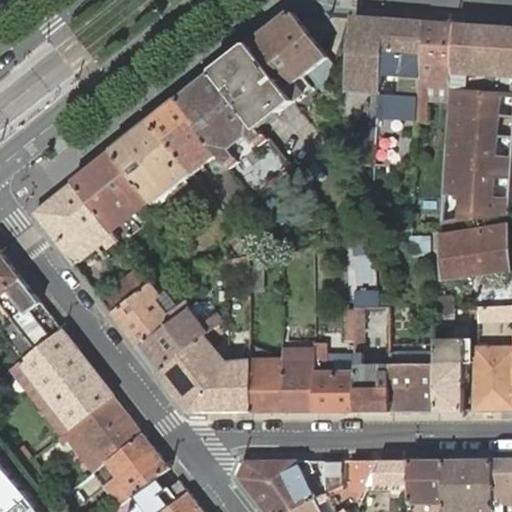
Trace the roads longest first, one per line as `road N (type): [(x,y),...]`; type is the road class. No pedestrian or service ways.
road 1 (residential): [(511,437),(212,439),(192,454)]
road 2 (residential): [(192,454),(0,207)]
road 3 (tertiary): [(0,166),(210,0)]
